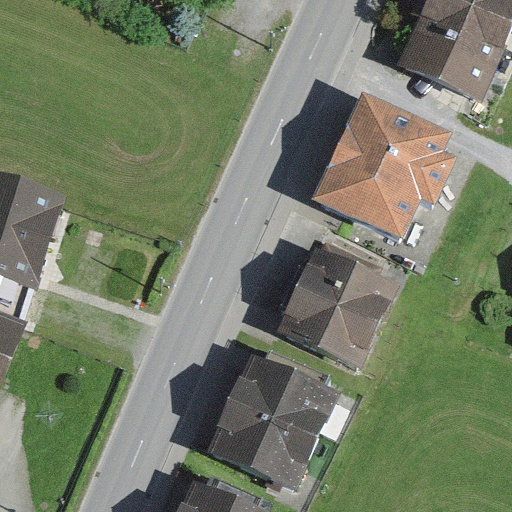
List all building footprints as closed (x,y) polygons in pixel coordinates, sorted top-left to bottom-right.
[(511,48),(511,0),(426,0),(397,68),(487,107),(511,48)] [(456,148),(359,103),(310,210),(407,255),(456,148)] [(66,211),(0,191),(0,274),(43,287),(66,211)] [(403,287),(313,248),(275,336),(365,375),(403,287)] [(37,330),(0,317),(0,423),(5,425),(37,330)] [(347,404),(254,362),(209,461),(301,503),(347,404)] [(255,511),(195,484),(182,511),(255,511)]
